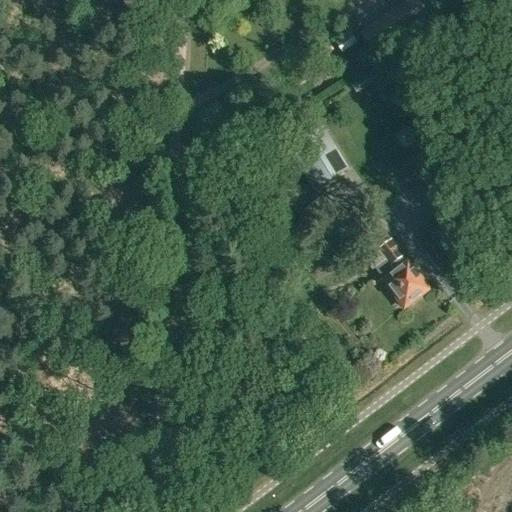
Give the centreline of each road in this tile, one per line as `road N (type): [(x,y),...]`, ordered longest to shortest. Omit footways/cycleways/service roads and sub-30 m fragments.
road 1 (track): [(182,0),(157,511)]
road 2 (primary): [(301,511),(511,352)]
